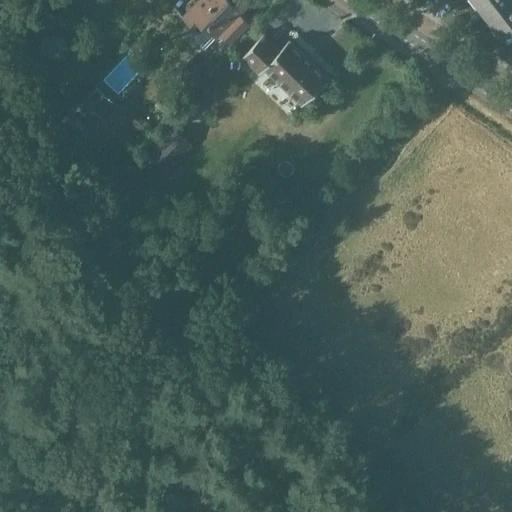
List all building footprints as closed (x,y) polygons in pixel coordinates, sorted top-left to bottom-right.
[(220,34),(229,43),(250,21),(240,12),(248,2),(245,0),(198,0),(183,17),(201,33),(205,28),(216,38),(220,34)] [(477,10),(484,19),(507,0),(473,0),(480,8),(477,10)] [(511,0),(507,0),(484,19),(490,27),(493,25),(502,38),(511,30),(511,0)] [(302,104),(328,78),(327,77),(326,77),(289,42),(289,41),(288,40),(279,50),(263,35),(264,35),(263,34),(241,57),(242,57),(243,57),(258,72),(259,73),(265,67),(302,103),(301,103),(302,104)] [(0,64),(15,80),(34,62),(19,46),(0,64)] [(81,99),(101,117),(113,103),(94,85),(81,99)] [(3,96),(0,104),(0,105),(9,109),(12,100),(3,96)] [(191,145),(172,127),(146,154),(166,172),(191,145)] [(116,148),(113,151),(113,156),(117,158),(121,158),(123,154),(123,150),(120,148),(116,148)]
